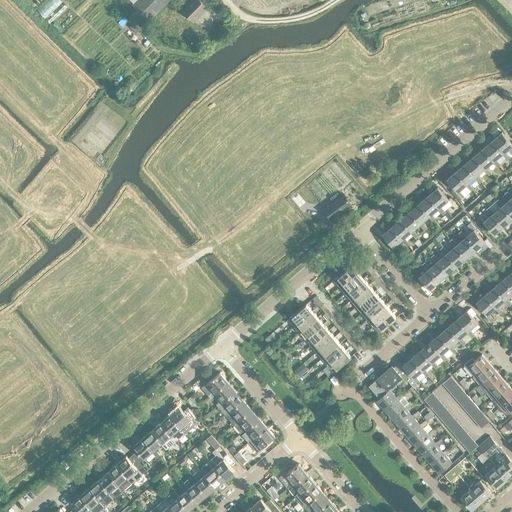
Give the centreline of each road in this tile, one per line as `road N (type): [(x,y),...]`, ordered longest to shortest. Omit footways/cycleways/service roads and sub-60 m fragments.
road 1 (track): [(511,83),(472,88),(411,113),(260,228),(177,268)]
road 2 (residential): [(27,511),(221,347)]
road 3 (residential): [(24,232),(64,277),(180,308),(221,347)]
road 4 (residential): [(361,230),(511,97)]
road 5 (residential): [(221,347),(361,230)]
road 6 (track): [(195,257),(100,238),(69,217),(35,245)]
road 7 (residential): [(458,511),(350,388)]
